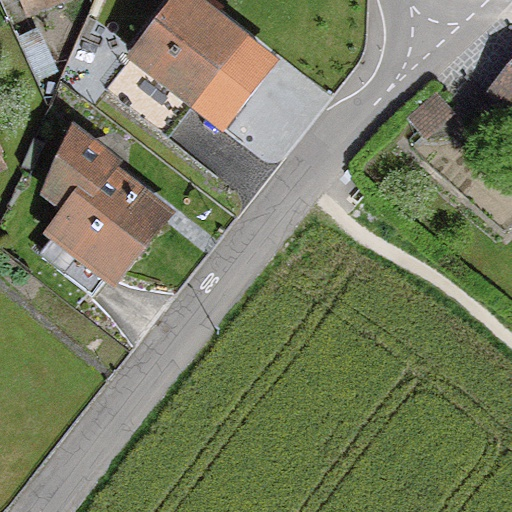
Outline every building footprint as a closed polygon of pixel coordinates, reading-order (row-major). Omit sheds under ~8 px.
[(15,0),(21,11),(45,0),(49,0),(51,2),(56,0),(15,0)] [(122,0),(117,0),(98,25),(118,41),(140,13),(122,0)] [(177,0),(174,0),(102,92),(163,139),(163,138),(236,45),(203,20),(215,6),(207,0),(198,0),(190,10),(177,0)] [(511,120),(511,72),(488,102),(511,120)] [(53,238),(36,259),(86,298),(103,277),(109,282),(158,220),(127,196),(134,188),(120,177),(114,186),(98,173),(50,235),(53,238)]
